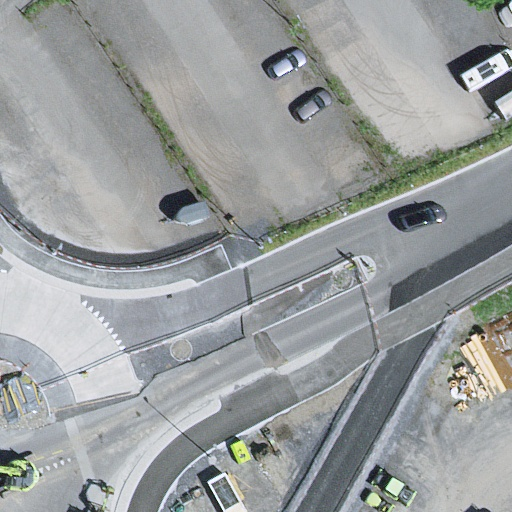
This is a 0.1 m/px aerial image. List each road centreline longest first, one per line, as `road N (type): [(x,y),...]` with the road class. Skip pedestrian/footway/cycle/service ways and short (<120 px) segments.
road 1 (primary): [(113,383),(291,314),(511,208)]
road 2 (primary): [(113,383),(94,347),(65,319),(0,301)]
road 3 (primary): [(74,511),(103,478),(115,448),(113,383)]
